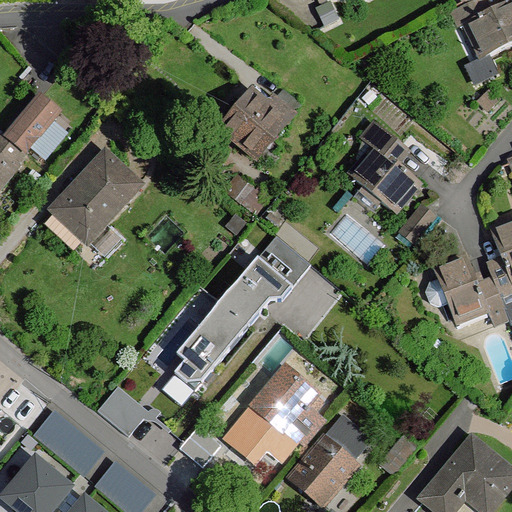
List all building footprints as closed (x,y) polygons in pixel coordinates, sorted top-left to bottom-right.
[(490,14),(482,0),(481,0),(467,7),(453,13),(460,28),(470,24),(490,14)] [(511,2),(490,14),(470,24),(487,59),(511,47),(511,2)] [(495,76),(488,61),(470,70),(476,85),(495,76)] [(500,101),(492,93),(481,104),(490,112),(500,101)] [(254,97),(226,130),(259,158),(293,118),(276,104),(270,110),(254,97)] [(41,99),(8,139),(26,153),(59,114),(41,99)] [(379,151),(355,180),(393,212),(419,182),(400,166),(410,154),(376,126),(365,138),(379,151)] [(0,148),(0,189),(1,191),(20,167),(17,165),(26,153),(8,139),(0,148)] [(141,187),(108,156),(56,211),(58,214),(86,240),(89,243),(141,187)] [(248,205),(257,193),(238,179),(229,191),(248,205)] [(271,196),(260,188),(257,193),(248,205),(245,208),(257,216),(271,196)] [(436,218),(423,207),(401,234),(414,245),(436,218)] [(86,240),(58,214),(47,225),(76,252),(86,240)] [(511,227),(494,235),(504,261),(511,279),(511,227)] [(277,239),(180,354),(189,361),(163,391),(183,408),(271,299),(283,299),(311,267),(277,239)] [(480,288),(469,261),(437,274),(440,281),(450,305),(456,320),(487,308),(480,288)] [(511,279),(504,261),(489,267),(495,281),(501,296),(511,291),(511,279)] [(450,305),(440,281),(432,284),(428,293),(431,304),(441,309),(450,305)] [(501,296),(495,281),(480,288),(487,308),(491,317),(507,311),(501,296)] [(511,291),(501,296),(507,311),(511,321),(511,291)] [(319,397),(287,369),(257,406),(299,440),(306,446),(326,423),(316,415),(309,408),(318,398),(319,397)] [(0,429),(14,443),(52,403),(29,381),(0,410),(0,429)] [(120,388),(98,413),(129,439),(150,414),(120,388)] [(325,404),(318,398),(309,408),(316,415),(325,404)] [(299,440),(257,406),(229,440),(255,462),(267,447),(283,460),(299,440)] [(55,411),(34,436),(84,477),(105,453),(55,411)] [(135,437),(166,460),(183,436),(152,414),(135,437)] [(344,417),(324,441),(352,466),(372,441),(344,417)] [(223,446),(201,427),(186,445),(183,449),(204,467),(223,446)] [(421,448),(406,436),(380,466),(396,478),(421,448)] [(462,458),(425,501),(438,511),(451,511),(466,496),(485,511),(491,511),(511,487),(511,472),(471,438),(457,454),(462,458)] [(306,462),(293,477),(326,505),(356,470),(352,466),(324,441),(314,453),(306,462)] [(306,462),(314,453),(306,446),(298,456),(306,462)] [(36,457),(3,497),(21,511),(49,511),(71,486),(36,457)] [(116,461),(96,487),(126,511),(143,511),(158,495),(116,461)] [(103,511),(84,496),(71,511),(103,511)]
